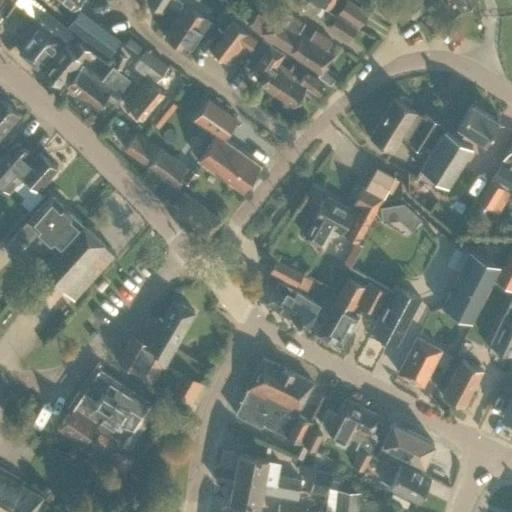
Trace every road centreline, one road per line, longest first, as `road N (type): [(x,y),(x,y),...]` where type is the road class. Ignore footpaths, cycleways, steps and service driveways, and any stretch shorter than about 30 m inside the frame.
road 1 (tertiary): [(197,260),(134,186),(0,67)]
road 2 (tertiary): [(489,449),(254,321)]
road 3 (residential): [(511,98),(449,61),(421,63),(341,104),(301,146)]
road 4 (unclassified): [(0,378),(39,382),(77,368),(197,260)]
road 5 (residential): [(301,146),(144,34),(131,0)]
road 6 (residential): [(193,511),(209,424),(254,321)]
road 7 (residential): [(197,260),(301,146)]
